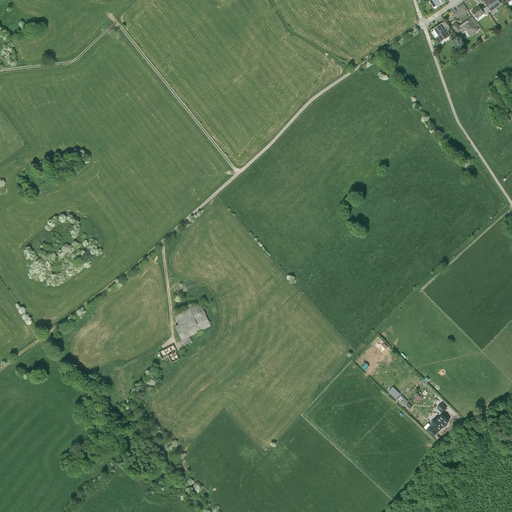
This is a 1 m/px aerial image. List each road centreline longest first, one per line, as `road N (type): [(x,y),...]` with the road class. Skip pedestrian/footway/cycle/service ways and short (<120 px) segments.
road 1 (track): [(0,70),(72,61),(116,22),(240,174)]
road 2 (track): [(511,204),(459,125),(415,0)]
road 3 (track): [(162,243),(0,369)]
